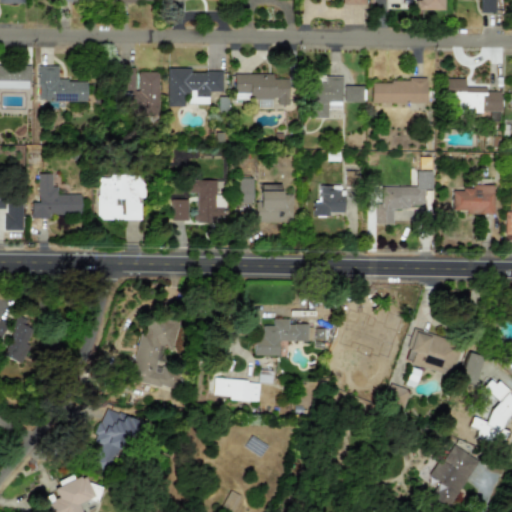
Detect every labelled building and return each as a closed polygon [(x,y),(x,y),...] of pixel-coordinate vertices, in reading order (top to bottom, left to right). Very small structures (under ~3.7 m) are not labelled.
[(0,88),(28,89),(28,65),(0,64),(0,88)] [(84,101),(84,81),(56,80),(56,65),(37,65),(37,101),(84,101)] [(157,115),(157,72),(135,71),(135,68),(118,68),(118,90),(130,90),(130,115),(157,115)] [(221,72),(189,71),(189,68),(165,68),(165,106),(182,106),(182,95),(187,95),(187,104),(207,104),(207,91),(220,91),(221,72)] [(287,78),(272,78),(272,73),(232,73),(232,94),(248,94),(248,99),(256,99),(256,109),(273,109),(273,105),(287,105),(287,78)] [(341,76),(323,76),(323,79),(307,79),(306,118),(326,118),(326,109),(340,109),(341,76)] [(499,91),(485,91),(485,87),(463,87),(463,79),(443,78),(442,110),(498,112),(499,91)] [(369,103),(425,103),(425,80),(369,80),(369,103)] [(342,102),(361,102),(361,86),(342,85),(342,102)] [(356,187),(357,171),(344,171),(343,186),(356,187)] [(374,224),(391,224),(391,209),(406,209),(406,205),(423,205),(422,189),(430,189),(430,171),(414,171),(414,186),(379,186),(379,204),(374,204),(374,224)] [(29,218),(49,218),(49,215),(79,214),(79,194),(56,195),(55,187),(50,187),(50,174),(36,175),(37,202),(29,203),(29,218)] [(96,219),(138,219),(138,197),(141,197),(141,174),(107,174),(107,177),(96,177),(96,219)] [(234,202),(251,203),(252,178),(235,177),(234,202)] [(215,180),(185,180),(185,192),(194,192),(194,222),(222,223),(222,196),(214,195),(215,180)] [(280,184),(260,184),(259,201),(254,201),(253,222),(290,222),(290,194),(280,194),(280,184)] [(493,213),(492,184),(471,185),(471,189),(451,189),(452,213),(493,213)] [(311,216),(328,216),(328,212),(342,212),(343,190),(332,190),(332,185),(318,185),(318,202),(311,202),(311,216)] [(503,234),(511,234),(511,185),(508,185),(508,212),(503,211),(503,234)] [(4,231),(21,230),(20,198),(4,198),(4,231)] [(187,200),(171,199),(170,220),(186,220),(187,200)] [(177,321),(148,314),(143,337),(138,335),(128,379),(174,389),(178,370),(165,367),(166,361),(159,359),(161,349),(171,351),(177,321)] [(0,354),(19,363),(28,345),(24,343),(31,329),(23,325),(25,319),(18,316),(0,354)] [(276,355),(277,341),(306,341),(306,324),(286,323),(286,318),(271,318),(271,326),(261,326),(261,336),(253,335),(252,355),(276,355)] [(451,375),(459,342),(412,330),(403,363),(451,375)] [(510,373),(511,370),(511,345),(497,361),(510,373)] [(458,381),(474,384),(479,356),(464,352),(458,381)] [(257,381),(212,379),(211,398),(256,400),(257,381)] [(496,400),(485,416),(484,420),(469,416),(466,427),(474,430),(472,438),(482,440),(487,444),(501,448),(506,432),(499,428),(508,415),(511,417),(511,394),(495,382),(486,379),(480,389),(496,400)] [(408,391),(390,384),(383,404),(400,410),(408,391)] [(141,425),(106,407),(89,439),(98,444),(88,463),(106,472),(124,437),(132,441),(141,425)] [(477,461),(449,443),(428,476),(438,482),(429,497),(446,508),(477,461)] [(78,511),(76,506),(98,496),(93,485),(88,487),(83,475),(50,489),(52,493),(39,499),(44,511),(78,511)] [(229,511),(238,496),(228,490),(219,506),(229,511)]
